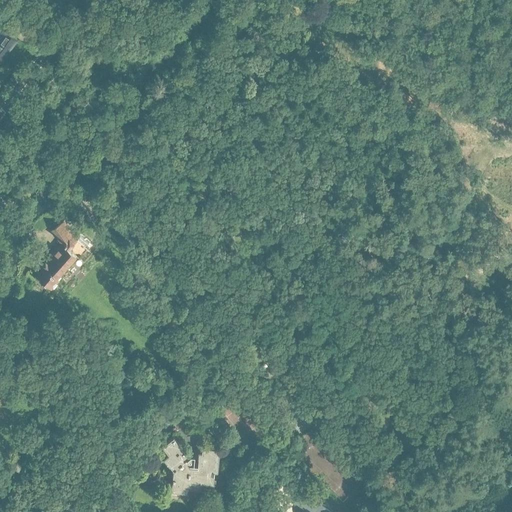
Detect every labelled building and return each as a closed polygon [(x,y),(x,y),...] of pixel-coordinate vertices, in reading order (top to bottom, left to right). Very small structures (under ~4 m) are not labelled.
[(0,33),(2,35),(0,37),(0,56),(3,59),(17,38),(9,32),(13,28),(0,18),(0,33)] [(71,203),(81,212),(87,207),(77,196),(71,203)] [(99,220),(103,216),(106,220),(112,214),(102,203),(96,210),(99,212),(95,216),(99,220)] [(80,233),(76,238),(74,237),(72,234),(67,227),(63,221),(52,229),(62,243),(54,252),(52,250),(48,255),(50,256),(35,274),(51,288),(59,279),(58,277),(77,255),(69,249),(77,240),(85,247),(90,241),(80,233)] [(0,353),(0,355),(10,364),(12,366),(22,354),(9,343),(0,353)] [(305,393),(300,386),(300,385),(295,377),(271,393),(277,401),(283,410),(305,393)] [(277,423),(272,416),(265,419),(269,427),(277,423)] [(409,446),(420,437),(403,418),(393,427),(409,446)] [(165,457),(171,465),(174,469),(172,490),(188,492),(188,487),(201,489),(201,482),(214,483),(215,473),(212,472),(212,468),(217,469),(220,447),(203,445),(202,452),(199,451),(198,463),(194,462),(195,454),(191,454),(189,455),(173,436),(163,444),(170,453),(165,457)] [(5,479),(0,483),(0,500),(13,487),(5,479)] [(332,511),(303,491),(295,502),(308,511),(332,511)]
